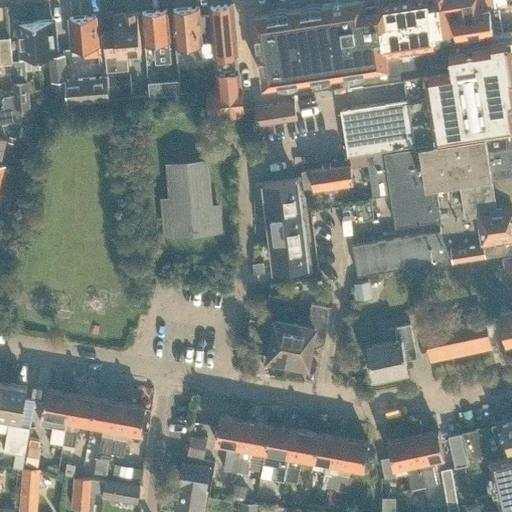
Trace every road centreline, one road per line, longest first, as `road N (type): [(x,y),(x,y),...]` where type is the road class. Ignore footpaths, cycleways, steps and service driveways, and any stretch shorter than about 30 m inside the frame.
road 1 (residential): [(511,384),(371,408),(164,370)]
road 2 (residential): [(164,370),(0,341)]
road 3 (residential): [(150,511),(164,370)]
